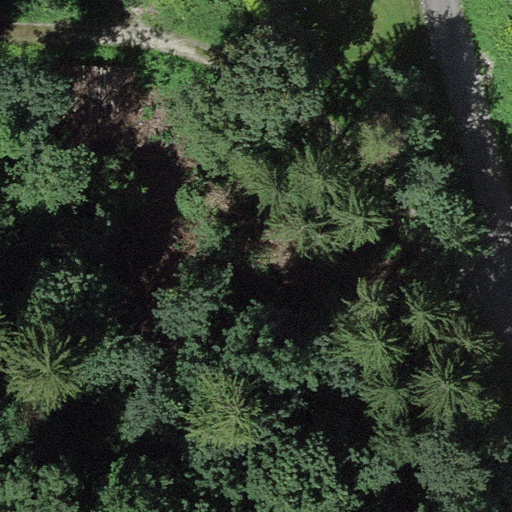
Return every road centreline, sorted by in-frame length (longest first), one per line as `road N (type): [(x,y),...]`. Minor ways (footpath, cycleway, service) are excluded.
road 1 (track): [(511,295),(476,286),(342,134),(284,85),(236,58),(195,39),(0,34)]
road 2 (track): [(511,283),(446,0)]
